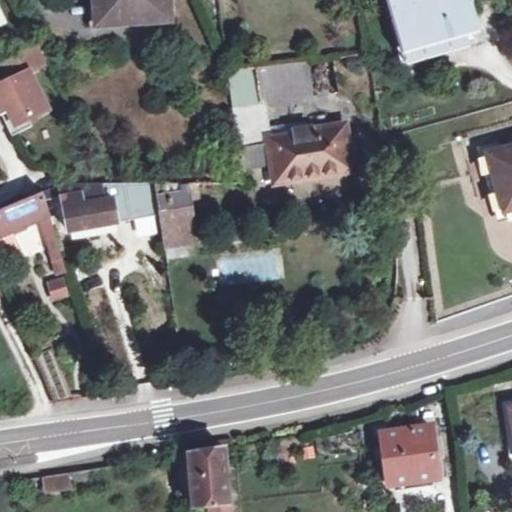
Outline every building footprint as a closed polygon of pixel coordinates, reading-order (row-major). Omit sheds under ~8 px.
[(169,0),(97,0),(99,24),(170,19),(169,0)] [(473,0),(396,0),(388,3),(401,51),(466,33),(462,14),(475,9),(473,0)] [(47,64),(40,48),(10,63),(17,78),(1,86),(0,86),(0,111),(1,114),(8,111),(16,126),(28,120),(48,111),(29,73),(47,64)] [(10,63),(0,67),(0,83),(1,86),(17,78),(10,63)] [(304,66),(227,74),(241,169),(274,163),(278,185),(350,173),(343,129),(269,140),(264,99),(307,93),(304,66)] [(8,111),(1,114),(12,137),(32,127),(28,120),(16,126),(8,111)] [(511,149),(489,155),(505,211),(511,209),(511,149)] [(61,185),(42,193),(45,201),(63,198),(68,233),(117,225),(114,201),(104,202),(102,186),(61,185)] [(153,187),(123,186),(130,222),(158,218),(153,187)] [(188,187),(153,187),(158,218),(161,237),(195,231),(188,187)] [(42,193),(0,210),(0,258),(2,257),(8,267),(22,260),(11,235),(39,224),(48,249),(59,246),(45,201),(42,193)] [(195,231),(161,237),(167,263),(192,258),(189,243),(197,242),(195,231)] [(64,276),(43,283),(49,304),(70,297),(64,276)] [(53,351),(34,358),(56,405),(74,402),(53,351)] [(438,481),(432,427),(384,434),(391,488),(438,481)] [(233,511),(226,448),(189,454),(195,503),(188,503),(188,511),(233,511)] [(42,479),(43,493),(69,490),(68,476),(42,479)]
